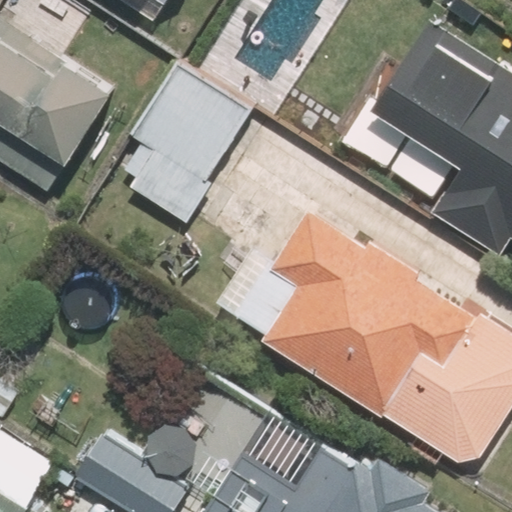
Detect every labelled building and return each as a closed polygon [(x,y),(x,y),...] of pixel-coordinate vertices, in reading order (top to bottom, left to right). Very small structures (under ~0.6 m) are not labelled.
[(0,120),(2,117),(67,159),(114,85),(0,12),(0,120)] [(374,104),(460,158),(430,206),(503,251),(511,236),(511,67),(430,16),(374,104)] [(179,65),(137,134),(145,139),(127,169),(136,175),(128,187),(185,222),(253,111),(179,65)] [(215,304),(451,456),(484,454),(511,409),(511,335),(314,209),(278,264),(251,247),(215,304)] [(65,381),(55,383),(51,385),(46,387),(42,391),(39,395),(36,400),(35,405),(34,410),(34,415),(35,420),(37,425),(39,429),(43,434),(47,437),(51,440),(56,442),(61,443),(66,443),(71,442),(76,440),(81,438),(85,435),(89,431),(92,427),(94,422),(95,417),(95,412),(95,406),(94,401),(91,397),(88,392),(85,389),(80,386),(76,383),(71,382),(65,381)] [(442,511),(423,500),(433,485),(373,446),(360,466),(271,410),(207,511),(208,511),(442,511)] [(57,451),(0,417),(0,469),(34,490),(57,451)] [(107,427),(74,473),(129,511),(170,511),(190,485),(107,427)] [(0,511),(21,511),(30,497),(0,480),(0,511)]
